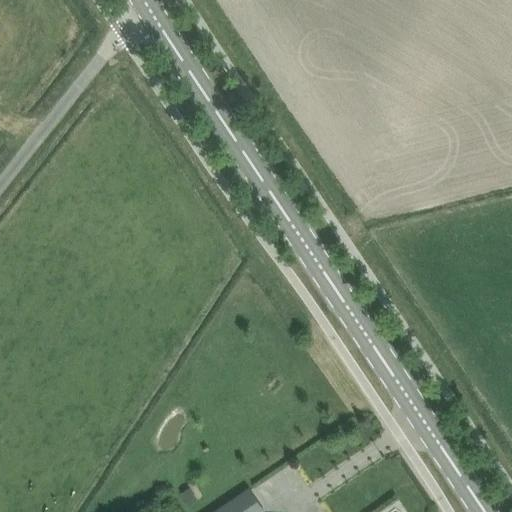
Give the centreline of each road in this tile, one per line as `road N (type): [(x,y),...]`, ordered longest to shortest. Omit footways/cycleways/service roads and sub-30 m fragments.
road 1 (secondary): [(484,511),(144,1)]
road 2 (unclassified): [(144,1),(0,185)]
